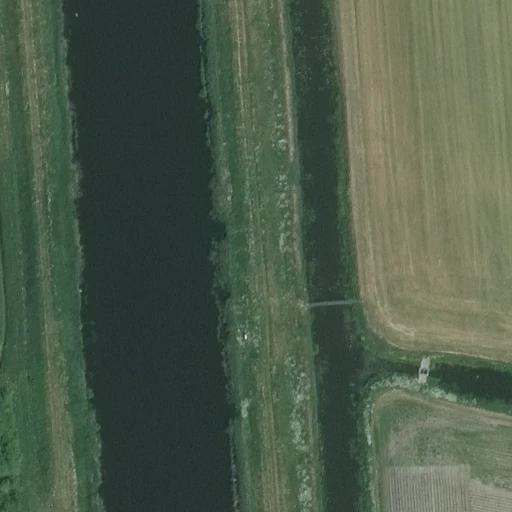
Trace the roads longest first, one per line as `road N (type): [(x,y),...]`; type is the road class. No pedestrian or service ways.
road 1 (track): [(270,312),(245,0)]
road 2 (track): [(283,511),(270,312)]
road 3 (track): [(511,357),(374,332),(360,305)]
